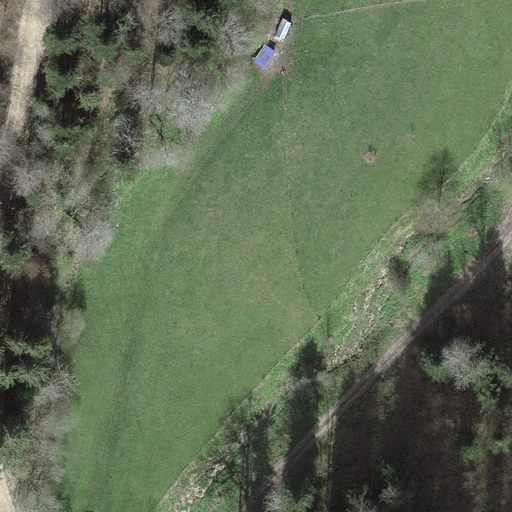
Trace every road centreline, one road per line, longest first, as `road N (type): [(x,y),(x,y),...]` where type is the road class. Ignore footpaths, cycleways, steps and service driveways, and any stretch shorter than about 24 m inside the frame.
road 1 (track): [(268,63),(202,153),(165,228),(95,511)]
road 2 (track): [(242,511),(511,234)]
road 3 (track): [(0,156),(18,109),(32,0)]
